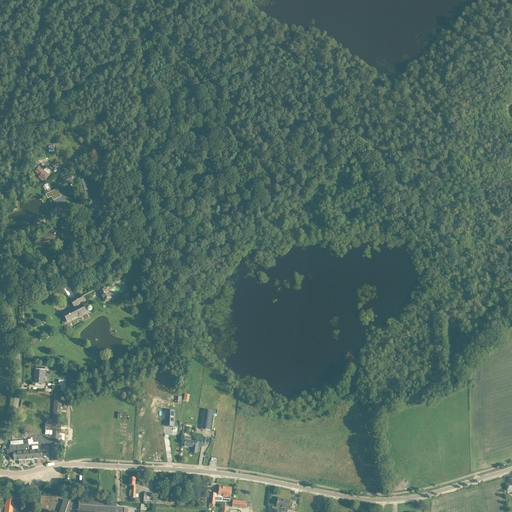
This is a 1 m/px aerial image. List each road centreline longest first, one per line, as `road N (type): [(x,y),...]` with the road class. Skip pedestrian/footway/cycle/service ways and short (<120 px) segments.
road 1 (unclassified): [(511,469),(420,497),(368,501),(228,473),(64,464)]
road 2 (track): [(161,27),(292,191),(359,136)]
road 3 (track): [(206,0),(207,10),(139,38),(0,153)]
road 4 (unclassified): [(0,439),(19,377),(0,261)]
road 5 (unclassified): [(0,118),(48,0)]
